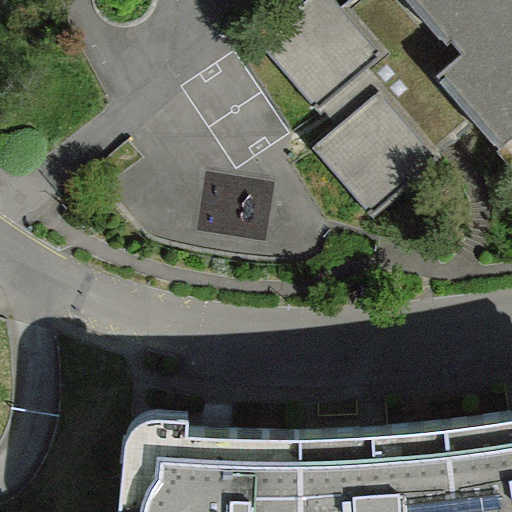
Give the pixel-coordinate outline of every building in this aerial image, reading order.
[(511,0),(387,0),(352,30),(331,5),(268,58),(341,145),(323,161),(379,228),(487,137),(511,167),(511,0)] [(128,430),(125,463),(137,464),(139,443),(141,431),(149,426),(156,424),(157,408),(144,412),(134,420),(128,430)] [(511,511),(511,410),(448,419),(459,511),(511,511)] [(459,511),(448,419),(370,427),(301,429),(302,511),(459,511)] [(302,511),(301,429),(221,429),(156,424),(149,426),(141,431),(139,443),(137,464),(125,463),(120,511),(302,511)]
